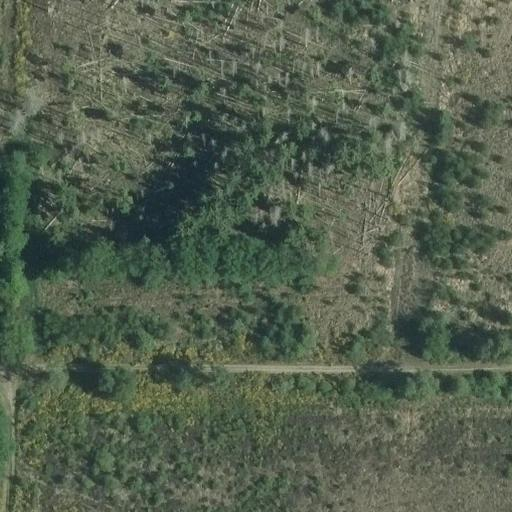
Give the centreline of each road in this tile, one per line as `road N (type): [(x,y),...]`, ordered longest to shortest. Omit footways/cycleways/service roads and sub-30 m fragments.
road 1 (track): [(0,370),(511,369)]
road 2 (track): [(7,370),(6,511)]
